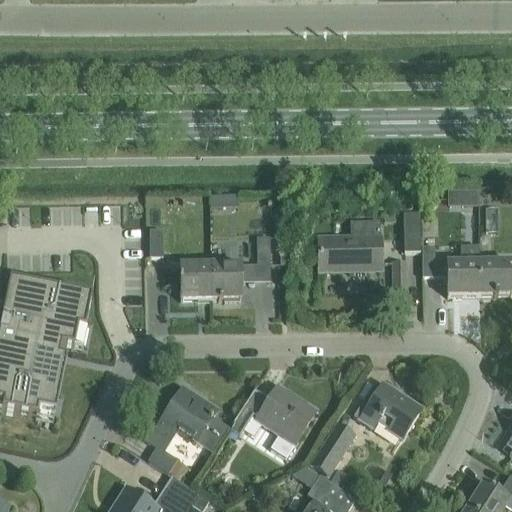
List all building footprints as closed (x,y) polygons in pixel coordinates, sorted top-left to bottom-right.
[(403,256),(419,256),(419,217),(402,217),(403,256)] [(380,275),(379,224),(349,225),(350,241),(317,241),(318,276),(338,276),(338,271),(349,271),(349,275),(351,275),(351,274),(378,273),(378,275),(380,275)] [(161,233),(148,234),(148,261),(161,261),(161,233)] [(256,264),(269,264),(268,241),(255,241),(256,264)] [(433,250),(421,251),(421,281),(446,281),(446,301),(447,301),(447,300),(478,299),(478,266),(477,250),(459,250),(459,267),(447,267),(447,266),(445,266),(445,267),(434,267),(433,250)] [(279,268),(283,268),(290,268),(290,256),(279,256),(279,268)] [(392,292),(406,292),(405,265),(392,265),(392,292)] [(511,265),(510,266),(510,265),(508,265),(508,266),(478,266),(478,299),(492,299),(492,300),(496,300),(496,299),(509,299),(509,300),(510,300),(510,290),(511,289),(511,265)] [(221,304),(221,303),(224,303),(224,306),(237,306),(237,303),(238,303),(238,304),(239,304),(239,267),(238,267),(238,268),(209,269),(209,303),(217,303),(217,304),(221,304)] [(180,269),(180,268),(179,268),(179,282),(178,282),(178,286),(179,286),(179,304),(180,304),(180,303),(209,303),(209,269),(180,269)] [(8,286),(0,324),(0,407),(1,408),(0,414),(35,422),(36,415),(54,418),(65,364),(57,362),(59,351),(72,354),(76,334),(83,336),(90,302),(8,286)] [(361,408),(354,419),(359,423),(359,425),(371,433),(375,426),(384,432),(401,443),(420,414),(381,389),(366,411),(361,408)] [(315,415),(277,390),(268,404),(253,395),(255,391),(254,391),(232,426),(228,432),(239,439),(242,434),(253,441),(263,428),(278,438),(269,453),(285,463),(294,448),(315,415)] [(151,433),(144,444),(155,451),(147,464),(164,475),(167,477),(176,463),(164,455),(180,429),(198,441),(195,445),(212,456),(225,438),(228,433),(211,421),(213,417),(201,409),(203,406),(182,392),(154,435),(151,433)] [(329,480),(354,441),(335,429),(310,467),(329,480)] [(511,440),(503,454),(509,458),(508,460),(511,462),(511,460),(511,459),(511,440)] [(511,511),(511,481),(509,479),(497,498),(482,488),(466,511),(503,511),(504,511),(506,511),(511,511)] [(203,511),(208,504),(199,498),(172,480),(165,491),(153,510),(125,492),(115,507),(118,509),(116,511),(203,511)] [(341,511),(348,511),(355,503),(318,480),(306,499),(312,504),(306,511),(336,511),(338,510),(341,511)]
